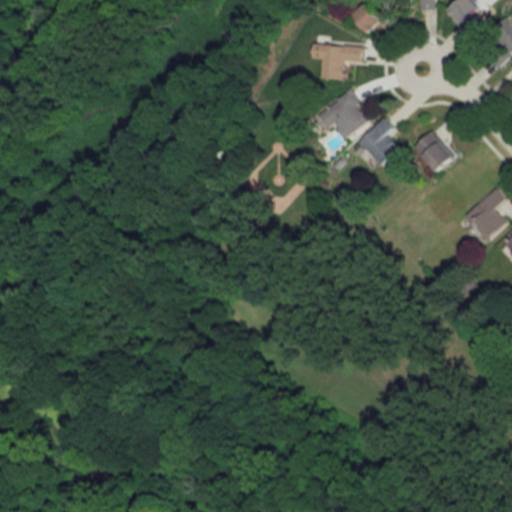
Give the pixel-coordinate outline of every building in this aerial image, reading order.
[(436,9),(435,0),(421,0),(422,9),(436,9)] [(461,0),(449,11),(471,35),(490,17),(473,0),(461,0)] [(355,15),(372,34),(394,13),(383,1),(374,10),(367,3),(355,15)] [(503,66),(511,57),(511,22),(508,18),(481,42),(503,66)] [(364,46),(315,43),(314,58),(323,59),(322,77),(345,78),(346,61),(364,62),(364,46)] [(374,117),(351,89),(320,115),(330,128),(334,125),(346,140),(374,117)] [(400,147),(388,135),(396,127),(386,117),(361,143),(383,165),(400,147)] [(416,149),(431,164),(426,170),(433,178),(455,155),(432,132),(416,149)] [(467,216),(490,240),(510,221),(498,210),(509,199),(497,187),(467,216)]
